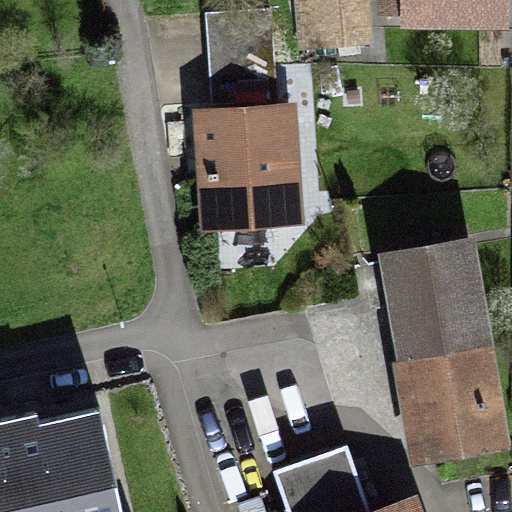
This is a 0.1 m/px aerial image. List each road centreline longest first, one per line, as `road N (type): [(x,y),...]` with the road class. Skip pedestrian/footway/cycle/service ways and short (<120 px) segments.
road 1 (residential): [(192,327),(0,372)]
road 2 (residential): [(192,327),(252,511)]
